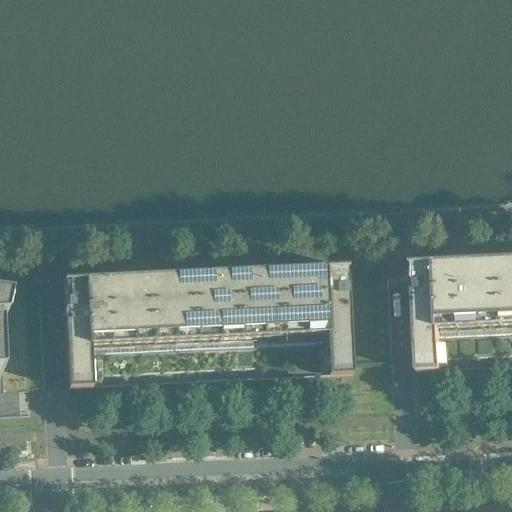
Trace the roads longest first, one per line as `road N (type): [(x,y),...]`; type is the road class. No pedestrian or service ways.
road 1 (residential): [(375,462),(0,479)]
road 2 (residential): [(40,496),(376,481)]
road 3 (residential): [(511,459),(375,462)]
road 4 (residential): [(376,481),(511,473)]
